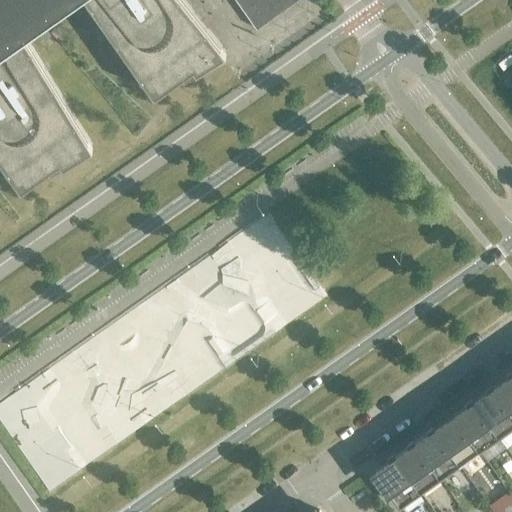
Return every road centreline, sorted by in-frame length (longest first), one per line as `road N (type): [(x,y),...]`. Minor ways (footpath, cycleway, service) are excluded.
road 1 (secondary): [(132,511),(511,244)]
road 2 (secondary): [(376,66),(0,333)]
road 3 (residential): [(316,471),(511,338)]
road 4 (residential): [(376,66),(511,236)]
road 5 (residential): [(511,180),(404,47)]
